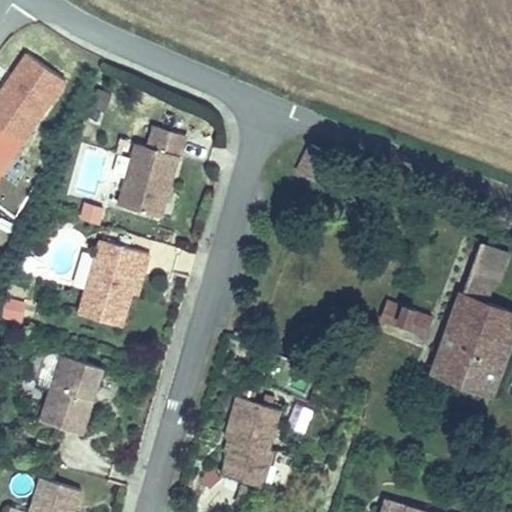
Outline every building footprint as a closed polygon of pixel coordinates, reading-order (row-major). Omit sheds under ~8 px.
[(0,111),(0,121),(24,138),(67,76),(30,50),(14,73),(17,75),(11,83),(8,81),(0,92),(0,103),(4,106),(0,111)] [(14,73),(8,81),(11,83),(17,75),(14,73)] [(0,121),(0,172),(24,138),(0,121)] [(130,140),(117,203),(159,212),(172,150),(174,150),(179,128),(148,121),(143,143),(130,140)] [(333,151),(311,141),(297,171),(319,181),(333,151)] [(98,219),(101,205),(81,202),(79,215),(98,219)] [(507,249),(476,238),(426,368),(487,390),(511,319),(511,311),(481,300),(487,282),(496,285),(507,249)] [(148,252),(100,239),(79,312),(120,324),(129,292),(136,267),(143,269),(148,252)] [(136,267),(129,292),(136,294),(143,269),(136,267)] [(434,312),(382,292),(373,314),(425,335),(434,312)] [(4,318),(23,318),(23,302),(5,302),(4,318)] [(60,353),(41,419),(81,430),(100,364),(60,353)] [(271,404),(229,392),(217,431),(221,432),(224,433),(221,445),(214,469),(254,480),(264,446),(259,444),(271,404)] [(30,511),(74,511),(75,508),(84,483),(45,470),(34,502),(30,511)] [(437,511),(440,503),(377,486),(369,511),(437,511)]
